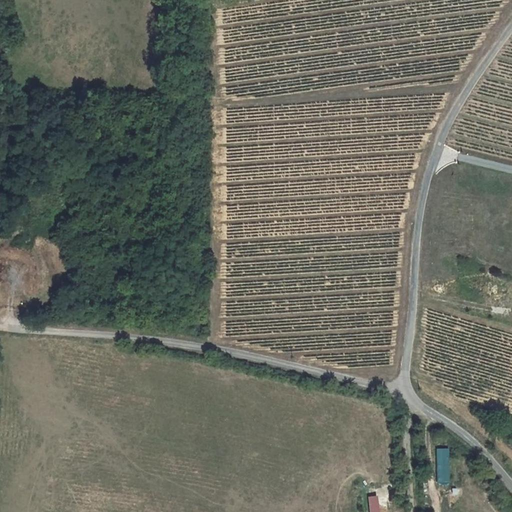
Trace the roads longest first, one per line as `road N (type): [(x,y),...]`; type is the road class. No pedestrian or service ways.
road 1 (unclassified): [(406,394),(253,356),(0,324)]
road 2 (unclassified): [(406,394),(417,195),(452,107),(511,18)]
road 3 (unclassified): [(511,482),(461,430),(406,394)]
